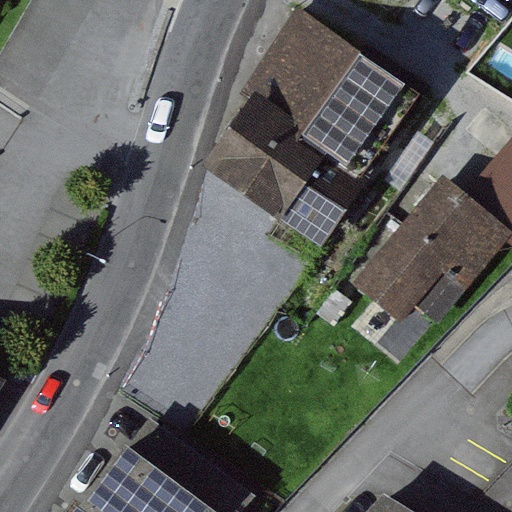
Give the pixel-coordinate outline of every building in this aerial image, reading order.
[(204,175),(262,212),(358,67),(288,21),(240,92),(253,100),(204,175)] [(411,102),(358,67),(262,212),(315,248),(411,102)] [(511,132),(455,196),(505,240),(511,245),(511,243),(511,132)] [(393,324),(410,305),(431,324),(505,240),(455,196),(437,180),(346,283),(393,324)] [(131,445),(90,502),(103,511),(223,511),(139,450),(131,445)] [(412,511),(385,495),(367,511),(412,511)] [(103,511),(90,502),(82,511),(103,511)]
